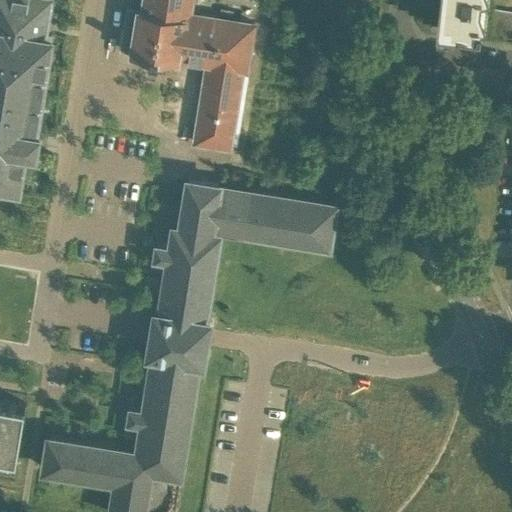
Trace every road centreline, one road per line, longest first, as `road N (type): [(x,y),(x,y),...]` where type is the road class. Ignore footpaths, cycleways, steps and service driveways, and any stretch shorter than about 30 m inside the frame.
road 1 (residential): [(486,341),(366,67)]
road 2 (residential): [(52,266),(96,0)]
road 3 (residential): [(264,346),(400,368),(486,341)]
road 4 (residential): [(236,511),(264,346)]
road 5 (residential): [(207,337),(45,310)]
